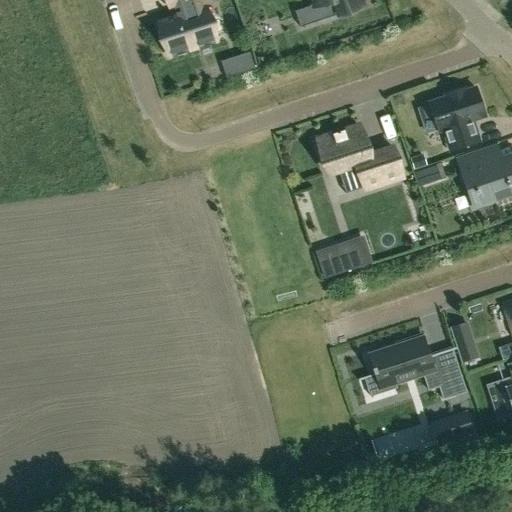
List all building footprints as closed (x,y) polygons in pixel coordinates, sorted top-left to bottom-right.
[(168,0),(171,8),(174,6),(178,16),(158,22),(169,55),(215,40),(204,7),(201,8),(198,0),(168,0)] [(310,0),(313,7),(333,0),(338,14),(362,6),(359,0),(310,0)] [(240,55),(235,60),(240,72),(251,67),(251,55),(240,55)] [(462,90),(447,95),(448,98),(429,104),(438,131),(444,129),(451,151),(478,142),(471,120),(484,116),(476,89),(463,93),(462,90)] [(337,170),(342,184),(360,178),(364,189),(402,176),(392,147),(369,155),(359,127),(328,137),(321,153),(328,173),(337,170)] [(511,157),(499,162),(495,148),(480,153),(458,161),(466,186),(474,183),(481,203),(494,199),(495,201),(511,196),(511,193),(509,187),(511,185),(511,157)] [(421,155),(409,160),(412,169),(424,165),(421,155)] [(427,168),(413,172),(418,184),(431,180),(427,168)] [(367,263),(360,243),(337,251),(336,248),(317,254),(316,251),(315,252),(324,278),(372,262),(367,263)] [(511,301),(503,304),(511,332),(511,301)] [(473,340),(467,322),(450,328),(456,346),(473,340)] [(423,337),(368,355),(375,376),(389,371),(393,385),(423,375),(428,391),(439,387),(443,400),(466,392),(460,373),(437,381),(423,337)] [(506,359),(511,357),(511,345),(503,349),(506,359)] [(470,431),(466,415),(430,427),(436,443),(470,431)]
